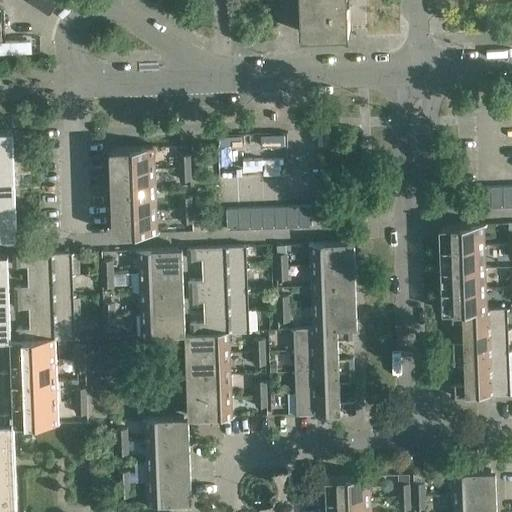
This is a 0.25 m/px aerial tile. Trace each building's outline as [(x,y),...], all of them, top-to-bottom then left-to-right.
[(30,0),(30,1),(48,12),(55,0),(30,0)] [(349,0),(302,0),(303,31),(302,32),(351,30),(351,29),(350,29),(349,0)] [(14,129),(0,129),(0,151),(14,150),(14,129)] [(152,145),(111,146),(112,168),(153,167),(152,145)] [(14,150),(0,151),(0,172),(15,172),(14,150)] [(179,153),(180,166),(191,166),(190,153),(179,153)] [(191,166),(180,166),(180,179),(191,178),(191,166)] [(153,167),(112,168),(113,190),(154,188),(153,167)] [(15,172),(0,172),(0,193),(16,193),(15,172)] [(491,185),(479,186),(480,207),(492,206),(491,185)] [(503,185),(491,185),(492,206),(504,206),(503,185)] [(154,188),(113,190),(114,211),(155,210),(154,188)] [(16,193),(0,193),(0,215),(17,215),(16,193)] [(181,195),(182,208),(192,208),(192,195),(181,195)] [(299,204),(287,205),(288,226),(300,226),(299,204)] [(311,204),(299,204),(300,226),(312,225),(311,204)] [(275,205),(263,206),(264,227),(276,227),(275,205)] [(287,205),(275,205),(276,227),(288,226),(287,205)] [(251,206),(238,207),(239,228),(252,228),(251,206)] [(263,206),(251,206),(252,228),(264,227),(263,206)] [(239,228),(238,207),(226,207),(227,229),(239,228)] [(192,208),(182,208),(182,221),(193,220),(192,208)] [(155,210),(114,211),(115,233),(155,231),(155,210)] [(17,215),(0,215),(0,236),(18,236),(17,215)] [(481,223),(441,224),(442,246),(482,245),(481,223)] [(354,240),(314,241),(314,263),(355,261),(354,240)] [(244,244),(188,246),(188,258),(203,257),(203,267),(245,265),(244,244)] [(482,245),(442,246),(443,267),(483,266),(482,245)] [(182,246),(142,248),(143,269),(183,268),(182,246)] [(28,264),(29,273),(71,272),(70,250),(13,252),(14,264),(28,264)] [(8,252),(0,252),(0,274),(9,274),(8,252)] [(287,252),(276,252),(277,265),(288,264),(287,252)] [(113,258),(102,259),(103,271),(114,271),(113,258)] [(355,261),(314,263),(315,284),(356,282),(355,261)] [(288,264),(277,265),(277,277),(288,277),(288,264)] [(245,265),(203,267),(203,278),(189,278),(189,289),(246,287),(245,265)] [(484,287),(483,266),(443,267),(443,289),(484,287)] [(183,268),(143,269),(144,291),(184,290),(183,268)] [(114,271),(103,271),(103,284),(114,284),(114,271)] [(15,285),(15,295),(72,293),(71,272),(29,273),(29,284),(15,285)] [(9,274),(0,274),(0,295),(10,295),(9,274)] [(356,282),(315,284),(316,305),(356,304),(356,282)] [(246,287),(189,289),(190,300),(204,299),(204,310),(247,308),(246,287)] [(484,287),(443,289),(444,310),(449,310),(505,308),(505,306),(485,307),(484,287)] [(184,290),(144,291),(144,312),(185,311),(184,290)] [(72,293),(15,295),(16,306),(30,306),(30,316),(72,314),(72,293)] [(289,294),(278,294),(278,307),(289,307),(289,294)] [(10,295),(0,295),(0,317),(11,317),(10,295)] [(115,300),(104,301),(104,313),(115,313),(115,300)] [(356,304),(316,305),(317,326),(296,326),(296,327),(353,325),(353,326),(357,326),(356,304)] [(289,307),(278,307),(279,320),(290,319),(289,307)] [(190,320),(191,331),(247,329),(247,308),(204,310),(205,320),(190,320)] [(505,308),(449,310),(449,320),(464,319),(464,330),(506,328),(505,308)] [(185,311),(144,312),(145,334),(186,332),(185,311)] [(115,313),(104,313),(105,326),(116,326),(115,313)] [(16,327),(17,338),(73,336),(72,314),(30,316),(31,327),(16,327)] [(0,338),(7,338),(11,339),(11,317),(0,317),(0,338)] [(353,325),(296,327),(297,349),(339,347),(339,337),(353,336),(353,326),(353,325)] [(464,340),(450,341),(450,352),(507,349),(506,328),(464,330),(464,340)] [(247,330),(247,329),(191,331),(186,331),(187,353),(228,351),(227,331),(247,330)] [(73,336),(17,338),(18,359),(53,358),(53,338),(73,337),(73,336)] [(254,337),(254,350),(265,350),(265,337),(254,337)] [(74,344),(75,357),(86,356),(85,344),(74,344)] [(339,347),(297,349),(298,370),(354,368),(354,357),(340,357),(339,347)] [(507,349),(450,352),(451,362),(465,362),(466,372),(507,371),(507,349)] [(265,350),(254,350),(255,363),(266,362),(265,350)] [(229,373),(228,351),(187,353),(188,374),(229,373)] [(86,356),(75,357),(75,369),(86,369),(86,356)] [(53,358),(18,359),(18,380),(54,379),(53,358)] [(354,368),(298,370),(299,391),(341,390),(340,379),(355,378),(354,368)] [(0,381),(8,381),(8,370),(0,369),(0,381)] [(466,383),(452,383),(452,395),(508,393),(507,371),(466,372),(466,383)] [(229,394),(229,373),(188,374),(188,396),(229,394)] [(54,379),(18,380),(19,402),(55,400),(54,379)] [(256,379),(256,392),(267,391),(266,379),(256,379)] [(8,381),(0,381),(0,391),(9,391),(8,381)] [(76,386),(77,399),(88,399),(87,386),(76,386)] [(341,390),(299,391),(299,413),(356,411),(355,399),(341,399),(341,390)] [(267,391),(256,392),(257,405),(268,404),(267,391)] [(230,415),(229,394),(188,396),(189,415),(189,417),(230,415)] [(88,399),(77,399),(77,412),(88,411),(88,399)] [(55,400),(19,402),(20,423),(56,422),(55,400)] [(0,424),(10,424),(10,412),(0,412),(0,424)] [(148,416),(149,438),(190,437),(189,417),(189,415),(148,416)] [(10,424),(0,424),(0,443),(11,443),(10,424)] [(116,427),(117,440),(128,439),(127,427),(116,427)] [(190,437),(149,438),(150,460),(191,458),(190,437)] [(128,439),(117,440),(117,452),(128,452),(128,439)] [(11,443),(0,443),(0,464),(12,464),(11,443)] [(191,458),(150,460),(151,481),(191,480),(191,458)] [(12,464),(0,464),(0,486),(12,486),(12,464)] [(118,470),(118,482),(129,482),(129,469),(118,470)] [(495,469),(455,471),(456,493),(496,491),(495,469)] [(398,473),(399,482),(410,482),(409,472),(398,473)] [(414,482),(425,482),(424,472),(414,473),(414,482)] [(368,474),(327,475),(328,498),(369,496),(368,474)] [(191,480),(151,481),(151,503),(192,501),(191,480)] [(129,482),(118,482),(119,495),(130,495),(129,482)] [(399,482),(399,495),(410,495),(410,482),(399,482)] [(414,482),(414,495),(425,494),(425,482),(414,482)] [(12,486),(0,486),(0,507),(13,507),(12,486)] [(497,511),(496,491),(456,493),(456,511),(497,511)] [(425,494),(414,495),(415,507),(426,507),(425,494)] [(410,495),(399,495),(400,508),(411,507),(410,495)] [(369,511),(369,496),(328,498),(328,511),(369,511)]
